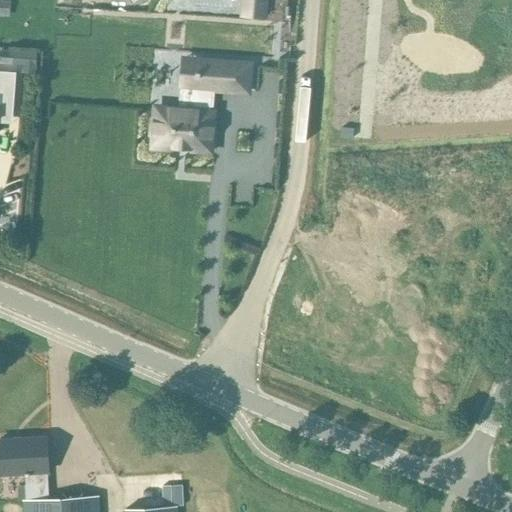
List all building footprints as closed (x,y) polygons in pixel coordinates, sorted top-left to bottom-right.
[(0,0),(0,17),(8,18),(10,1),(0,0)] [(196,72),(196,76),(199,77),(198,87),(212,89),(247,91),(249,65),(215,62),(215,63),(200,62),(199,72),(196,72)] [(0,111),(13,112),(16,73),(0,71),(0,111)] [(152,119),(151,136),(155,136),(154,147),(210,151),(212,113),(211,112),(212,89),(198,87),(183,85),(181,110),(179,110),(157,108),(156,119),(152,119)] [(416,285),(399,319),(460,349),(477,315),(470,312),(486,277),(457,263),(441,298),(416,285)] [(23,501),(23,511),(100,511),(100,495),(49,497),(47,472),(49,472),(47,438),(0,440),(0,473),(24,473),(25,484),(17,485),(18,501),(23,501)]
